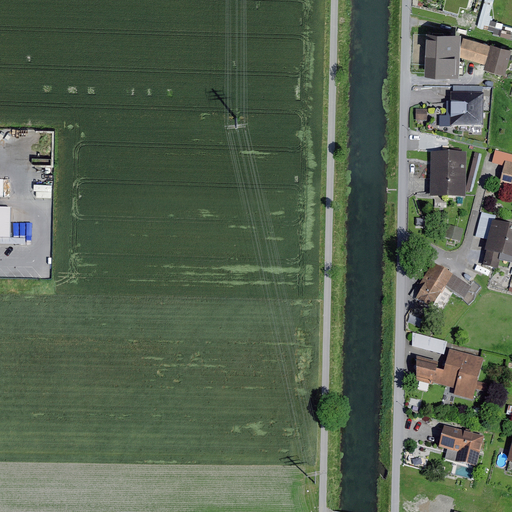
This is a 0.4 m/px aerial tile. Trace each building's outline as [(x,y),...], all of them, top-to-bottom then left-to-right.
[(456,35),(432,35),(432,69),(456,69),(456,35)] [(510,47),(467,37),(462,57),(506,67),(510,47)] [(483,92),(454,93),(456,125),(484,124),(483,92)] [(465,152),(437,150),(434,193),(463,194),(465,152)] [(15,208),(0,207),(0,237),(14,238),(15,208)] [(481,218),(477,233),(484,235),(488,220),(481,218)] [(511,223),(497,221),(489,264),(511,267),(511,223)] [(459,276),(435,263),(422,287),(446,300),(459,276)] [(414,331),(413,344),(424,345),(425,332),(414,331)] [(485,357),(454,350),(446,381),(477,389),(485,357)] [(483,435),(447,427),(442,448),(477,457),(483,435)]
